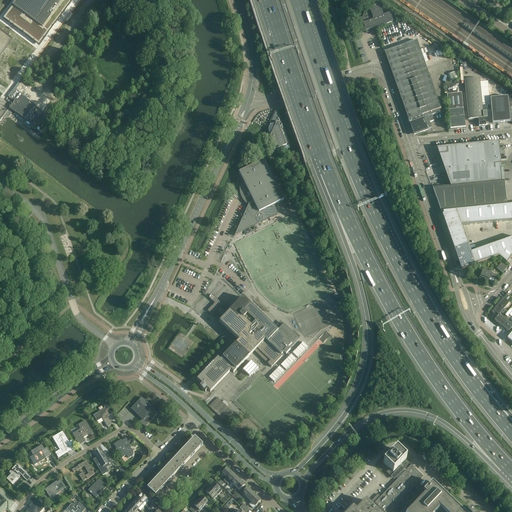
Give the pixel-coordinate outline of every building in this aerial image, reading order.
[(17,10),(8,22),(34,42),(41,33),(46,36),(73,0),(16,0),(12,6),(17,10)] [(383,16),(379,5),(364,10),(361,20),(365,31),(393,22),(390,14),(383,16)] [(409,124),(409,123),(414,136),(428,131),(427,130),(432,128),(430,122),(434,121),(432,115),(440,113),(439,110),(441,109),(423,60),(429,58),(426,49),(420,51),(417,41),(384,52),(408,120),(409,124)] [(448,75),(450,82),(458,79),(455,72),(448,75)] [(468,120),(480,119),(483,119),(483,112),(482,106),(480,83),(479,79),(464,80),(468,120)] [(10,95),(8,98),(14,102),(11,105),(9,108),(9,109),(15,113),(25,121),(23,123),(30,128),(30,127),(31,126),(38,118),(39,116),(33,111),(36,107),(36,106),(27,99),(25,97),(29,91),(27,90),(30,87),(22,81),(13,94),(12,95),(10,95)] [(487,82),(480,83),(482,106),(490,105),(487,82)] [(461,93),(447,95),(447,96),(447,102),(450,129),(465,128),(461,93)] [(490,99),(492,124),(510,122),(509,118),(507,97),(490,99)] [(271,137),(275,150),(286,146),(286,145),(289,143),(277,111),(276,111),(276,112),(275,115),(273,119),(273,120),(271,124),(270,124),(269,127),(268,128),(268,130),(268,131),(268,133),(268,134),(269,135),(270,136),(271,137)] [(478,120),(479,127),(486,126),(485,119),(485,118),(487,118),(487,112),(483,112),(483,119),(480,119),(480,120),(478,120)] [(441,158),(451,187),(504,182),(503,169),(500,169),(497,143),(458,147),(458,146),(436,148),(440,158),(441,158)] [(248,206),(235,236),(234,236),(278,214),(274,205),(284,200),(279,190),(282,188),(271,166),(268,168),(264,160),(239,172),(242,179),(241,180),(240,182),(240,185),(240,186),(240,187),(239,189),(240,190),(240,192),(240,194),(241,196),(241,197),(242,199),(243,201),(244,202),(245,203),(247,205),(248,206)] [(441,212),(443,212),(507,206),(504,182),(451,187),(437,188),(432,189),(433,189),(441,212)] [(499,257),(507,263),(511,256),(511,238),(471,253),(466,238),(461,226),(511,220),(511,205),(507,206),(443,212),(443,215),(442,215),(444,221),(451,242),(460,266),(461,270),(499,257)] [(501,263),(496,269),(502,274),(507,268),(501,263)] [(496,276),(492,274),(483,270),(480,277),(489,281),(493,282),(494,279),(495,279),(496,276)] [(214,303),(207,311),(211,315),(221,304),(212,295),(209,298),(214,303)] [(498,317),(500,314),(510,302),(507,300),(509,297),(507,295),(504,298),(504,297),(491,312),(495,315),(498,317)] [(207,390),(209,392),(210,392),(231,371),(233,373),(254,351),(268,364),(271,368),(282,356),(284,354),(286,355),(290,351),(289,349),(300,337),(294,331),(292,333),(281,323),(275,329),(251,305),(249,304),(243,298),(219,322),(238,341),(220,360),(218,357),(197,379),(202,385),(200,387),(205,392),(207,390)] [(218,320),(229,309),(224,304),(213,315),(218,320)] [(509,332),(511,328),(511,324),(500,314),(498,317),(495,321),(509,332)] [(300,345),(292,353),(295,356),(298,358),(308,348),(303,343),(300,345)] [(291,355),(281,365),(284,368),(286,371),(296,360),(294,358),(291,355)] [(247,366),(253,372),(258,368),(251,362),(247,366)] [(243,370),(249,377),(253,372),(247,366),(243,370)] [(279,367),(269,377),(272,380),(274,383),(285,372),(282,370),(279,367)] [(141,398),(132,408),(144,419),(143,420),(140,423),(145,427),(157,414),(153,410),(154,409),(141,398)] [(232,412),(217,398),(209,407),(223,421),(232,412)] [(107,417),(111,414),(106,406),(104,408),(104,409),(93,416),(97,422),(102,418),(108,428),(112,425),(107,417)] [(93,434),(85,421),(78,425),(80,429),(74,433),(81,444),(85,442),(83,438),(88,435),(89,436),(93,434)] [(60,450),(55,453),(58,458),(73,449),(72,449),(75,447),(72,441),(69,442),(62,432),(52,438),(60,450)] [(164,470),(172,478),(203,445),(195,437),(164,470)] [(128,459),(132,457),(132,456),(133,455),(133,454),(133,453),(133,452),(129,446),(130,446),(126,439),(122,441),(121,440),(114,445),(116,449),(117,449),(119,451),(118,452),(122,458),(126,455),(128,459)] [(33,456),(30,458),(34,465),(51,455),(47,447),(44,449),(42,445),(31,452),(33,456)] [(425,451),(431,456),(434,452),(428,447),(425,451)] [(351,510),(348,511),(472,511),(470,509),(467,511),(465,511),(466,511),(463,509),(462,511),(445,495),(443,493),(437,487),(432,482),(423,491),(416,484),(417,483),(423,477),(411,465),(406,470),(405,468),(409,464),(409,463),(405,460),(406,459),(396,449),(383,463),(389,469),(386,472),(390,476),(391,477),(393,475),(396,477),(395,477),(396,478),(397,479),(380,497),(379,496),(378,494),(369,504),(366,501),(365,500),(363,503),(364,503),(361,506),(361,505),(358,508),(359,508),(356,511),(354,508),(353,508),(352,508),(351,510)] [(101,452),(95,456),(98,460),(95,462),(103,475),(108,472),(106,468),(109,466),(107,464),(110,462),(110,461),(105,453),(103,455),(101,452)] [(83,482),(95,474),(86,461),(78,466),(72,470),(74,473),(84,467),(88,474),(85,476),(83,472),(79,475),(83,482)] [(30,478),(17,465),(9,473),(11,474),(6,479),(11,484),(17,477),(18,478),(21,476),(27,481),(30,478)] [(226,478),(232,472),(227,468),(221,474),(226,478)] [(153,481),(161,489),(172,478),(164,470),(153,481)] [(232,472),(226,478),(230,482),(236,477),(232,472)] [(236,477),(230,482),(234,486),(240,481),(236,477)] [(99,479),(88,491),(96,498),(107,487),(99,479)] [(56,482),(48,488),(49,488),(45,491),(51,498),(65,488),(60,481),(57,483),(56,482)] [(161,489),(153,481),(147,488),(155,496),(161,489)] [(240,481),(234,486),(239,491),(245,485),(240,481)] [(210,488),(218,495),(222,491),(214,483),(210,488)] [(218,495),(210,488),(206,492),(213,500),(218,495)] [(246,498),(252,492),(247,488),(242,494),(246,498)] [(0,511),(2,511),(7,507),(8,509),(14,503),(0,489),(0,511)] [(252,492),(246,498),(251,502),(256,496),(252,492)] [(137,499),(143,505),(148,500),(141,494),(137,499)] [(238,494),(234,499),(236,501),(238,503),(241,500),(242,498),(241,496),(238,494)] [(31,509),(27,511),(43,511),(47,508),(40,496),(32,506),(30,508),(31,509)] [(197,501),(203,507),(208,502),(202,496),(197,501)] [(251,502),(249,505),(253,509),(255,506),(261,500),(256,496),(251,502)] [(235,501),(232,498),(225,506),(228,508),(228,509),(235,501)] [(143,505),(137,499),(132,504),(139,510),(143,505)] [(203,507),(197,501),(193,505),(199,511),(203,507)] [(69,511),(82,511),(85,509),(79,503),(75,507),(72,504),(66,509),(69,511)]
